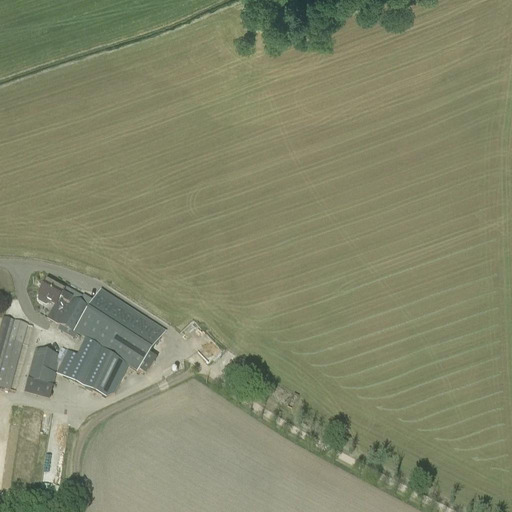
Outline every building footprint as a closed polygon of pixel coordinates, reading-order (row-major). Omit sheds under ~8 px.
[(171,322),(178,323),(185,322),(191,319),(197,314),(200,308),(202,301),(202,294),(200,287),(196,282),(191,277),(184,274),(177,273),(170,274),(164,277),(158,282),(155,288),(153,295),(153,302),(155,309),(159,315),(164,319),(171,322)] [(49,306),(51,303),(55,306),(47,320),(60,327),(58,331),(75,340),(77,337),(103,353),(85,390),(109,402),(112,396),(115,398),(129,370),(137,375),(139,371),(146,375),(153,365),(146,361),(164,334),(102,294),(92,310),(83,306),(85,303),(79,300),(78,303),(75,301),(78,296),(67,290),(65,292),(46,282),(38,296),(39,297),(38,300),(39,303),(46,307),(49,306)] [(0,328),(0,389),(10,392),(28,326),(3,319),(0,328)] [(67,352),(56,375),(85,390),(103,353),(84,343),(77,357),(67,352)] [(24,394),(50,401),(56,375),(55,375),(60,356),(35,351),(24,394)]
